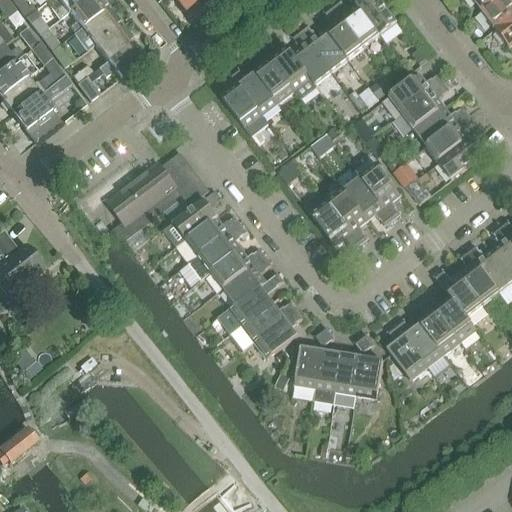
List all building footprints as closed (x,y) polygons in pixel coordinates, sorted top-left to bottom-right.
[(0,11),(7,22),(16,15),(5,0),(2,0),(0,2),(0,11)] [(20,0),(19,0),(13,5),(27,22),(33,17),(28,11),(20,0)] [(56,0),(47,7),(59,24),(69,16),(90,0),(56,0)] [(90,0),(69,16),(76,25),(70,30),(75,38),(108,13),(97,0),(90,0)] [(172,0),(184,16),(204,0),(172,0)] [(380,39),(397,26),(376,0),(365,0),(356,8),(380,39)] [(500,0),(470,0),(482,14),(500,0)] [(494,34),(511,19),(511,4),(508,0),(500,0),(482,14),(495,31),(493,33),(494,34)] [(380,39),(356,8),(348,14),(339,4),(332,9),(364,52),(380,39)] [(347,64),(364,52),(332,9),(323,15),(331,26),(323,32),(347,64)] [(75,38),(74,39),(87,56),(95,50),(121,30),(108,13),(75,38)] [(7,22),(15,31),(24,24),(16,15),(7,22)] [(33,17),(27,22),(39,39),(47,33),(39,21),(40,20),(37,15),(33,17)] [(511,19),(494,34),(508,53),(511,49),(511,19)] [(0,52),(3,50),(11,44),(0,28),(0,52)] [(347,64),(323,32),(315,38),(307,28),(299,34),(331,76),(347,64)] [(78,89),(133,47),(121,30),(95,50),(101,58),(72,80),(78,89)] [(31,54),(39,48),(41,47),(29,31),(18,38),(31,54)] [(315,89),(331,76),(299,34),(291,40),(299,50),(290,57),(315,89)] [(52,39),(44,45),(52,56),(60,50),(52,39)] [(78,89),(90,105),(99,98),(90,86),(102,78),(105,82),(114,75),(120,83),(146,64),(133,47),(78,89)] [(43,70),(52,63),(39,48),(31,54),(43,70)] [(270,48),(262,53),(294,96),(301,104),(317,92),(314,89),(315,89),(290,57),(287,52),(278,58),(270,48)] [(0,77),(23,60),(16,51),(8,57),(3,50),(0,52),(0,77)] [(60,50),(52,56),(65,73),(65,72),(73,66),(60,50)] [(278,108),(294,96),(262,53),(254,59),(263,69),(254,76),(278,108)] [(426,65),(420,57),(417,54),(411,58),(420,70),(426,65)] [(0,101),(0,102),(35,76),(23,60),(0,77),(0,101)] [(52,88),(64,79),(52,63),(43,70),(50,78),(37,88),(35,86),(32,89),(27,83),(36,77),(35,76),(0,102),(13,118),(44,95),(52,88)] [(278,108),(254,76),(246,82),(238,72),(229,78),(262,120),(278,108)] [(427,87),(420,77),(382,106),(394,123),(401,118),(443,86),(437,79),(427,87)] [(229,78),(221,84),(229,95),(221,102),(245,133),(251,141),(268,128),(262,120),(229,78)] [(64,79),(59,83),(66,91),(70,88),(64,79)] [(377,103),(393,91),(386,81),(370,94),(377,103)] [(413,134),(445,110),(439,101),(448,94),(443,86),(401,118),(413,134)] [(87,107),(72,89),(67,93),(81,111),(87,107)] [(368,110),(355,94),(349,99),(361,115),(368,110)] [(61,128),(51,115),(56,111),(44,95),(13,118),(35,148),(61,128)] [(425,151),(467,119),(462,111),(452,119),(445,110),(413,134),(425,151)] [(437,167),(470,143),(463,134),(473,126),(467,119),(425,151),(437,167)] [(363,122),(352,130),(364,145),(372,139),(374,138),(363,122)] [(326,137),(331,143),(337,139),(333,132),(326,137)] [(311,151),(319,162),(335,149),(331,144),(327,139),(311,151)] [(372,139),(364,145),(370,153),(378,147),(372,139)] [(450,184),(481,160),(470,143),(437,167),(450,184)] [(284,153),(278,157),(282,163),(288,159),(284,153)] [(168,180),(187,166),(180,157),(161,171),(168,180)] [(275,173),(283,167),(277,160),(270,165),(275,173)] [(371,162),(355,175),(360,181),(391,223),(399,217),(391,206),(400,199),(376,168),(371,162)] [(394,162),(386,168),(392,175),(400,170),(394,162)] [(175,190),(194,176),(187,166),(168,180),(175,190)] [(407,166),(393,176),(404,191),(407,189),(417,181),(418,181),(407,166)] [(184,201),(182,199),(175,190),(168,180),(161,171),(158,167),(145,177),(107,206),(123,227),(112,235),(119,244),(125,245),(183,202),(184,201)] [(182,199),(201,185),(194,176),(175,190),(182,199)] [(384,228),(391,223),(360,181),(343,194),(367,225),(376,218),(384,228)] [(417,181),(407,189),(408,190),(416,201),(420,207),(431,199),(417,181)] [(189,210),(209,195),(201,185),(182,199),(184,201),(183,202),(189,210)] [(358,231),(367,225),(343,194),(327,206),(359,248),(367,242),(358,231)] [(209,199),(164,233),(177,250),(185,244),(217,220),(210,211),(221,203),(215,195),(209,199)] [(359,248),(327,206),(320,197),(304,210),(334,250),(344,243),(351,254),(359,248)] [(197,260),(240,228),(234,220),(223,228),(217,220),(185,244),(197,260)] [(511,230),(507,224),(499,230),(511,247),(511,230)] [(197,260),(189,266),(202,283),(210,277),(242,252),(235,243),(245,235),(240,228),(197,260)] [(511,280),(511,247),(499,230),(491,236),(499,246),(491,252),(511,280)] [(0,291),(7,300),(13,296),(43,273),(25,249),(17,256),(1,236),(0,236),(0,291)] [(511,286),(511,280),(491,252),(482,259),(475,249),(467,255),(499,296),(511,286)] [(222,293),(265,261),(259,253),(248,261),(242,252),(210,277),(222,293)] [(481,309),(499,296),(467,255),(459,261),(467,271),(457,278),(481,309)] [(234,309),(267,284),(260,276),(270,268),(265,261),(222,293),(234,309)] [(481,309),(457,278),(450,283),(442,273),(433,280),(452,303),(466,321),(467,321),(481,309)] [(234,309),(218,321),(230,338),(241,330),(273,306),(266,297),(272,292),(276,289),(282,284),(277,277),(267,285),(267,284),(234,309)] [(452,303),(444,309),(436,298),(428,304),(460,347),(477,334),(467,321),(466,321),(452,303)] [(443,360),(460,347),(428,304),(420,310),(428,321),(419,328),(443,360)] [(253,346),(296,314),(290,306),(279,315),(273,306),(241,330),(253,346)] [(296,314),(253,346),(266,363),(298,339),(291,330),(302,321),(296,314)] [(403,323),(395,329),(427,372),(434,381),(450,368),(443,360),(419,328),(411,334),(403,323)] [(410,385),(427,372),(395,329),(387,335),(396,345),(387,352),(410,385)] [(318,345),(329,336),(325,330),(313,339),(318,345)] [(322,351),(334,342),(329,336),(318,345),(322,351)] [(358,351),(370,342),(365,336),(353,345),(358,351)] [(370,342),(358,351),(362,357),(374,348),(370,342)] [(313,405),(321,354),(300,350),(292,402),(313,405)] [(281,366),(290,360),(285,354),(277,360),(281,366)] [(333,408),(335,396),(341,357),(321,354),(313,405),(333,408)] [(29,357),(16,367),(29,383),(42,373),(29,357)] [(355,400),(362,360),(341,357),(335,396),(355,400)] [(376,403),(383,364),(362,360),(355,400),(376,403)] [(281,377),(275,388),(284,393),(290,381),(281,377)] [(0,467),(2,470),(7,465),(9,467),(12,465),(38,443),(26,429),(0,451),(0,467)] [(355,463),(356,451),(348,450),(346,462),(355,463)] [(2,469),(0,470),(0,488),(3,492),(16,483),(9,474),(12,471),(9,467),(7,465),(2,470),(2,469)] [(89,476),(82,482),(86,487),(94,481),(89,476)]
